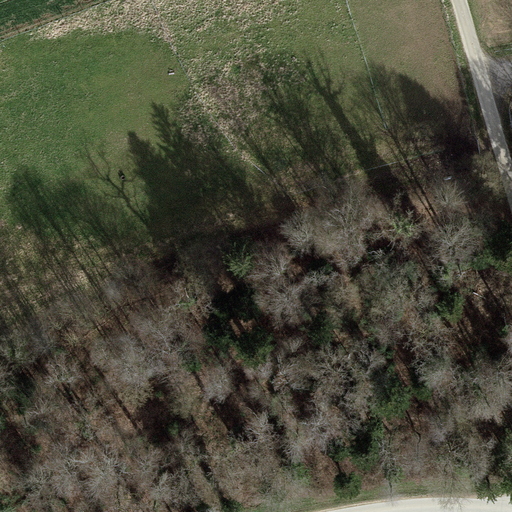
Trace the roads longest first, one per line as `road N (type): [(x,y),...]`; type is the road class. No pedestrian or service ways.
road 1 (track): [(457,0),(511,192)]
road 2 (track): [(511,508),(366,511)]
